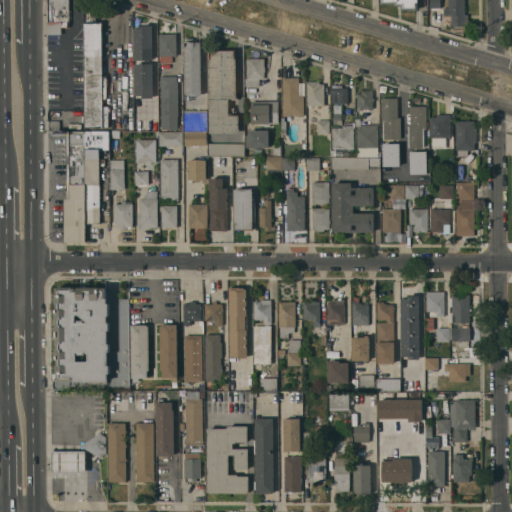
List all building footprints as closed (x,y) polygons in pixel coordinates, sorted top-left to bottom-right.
[(48,0),(69,0),(69,10),(71,10),(71,19),(69,19),(69,27),(61,28),(61,33),(51,33),(51,25),(48,25),(48,0)] [(401,6),(395,6),(395,4),(381,4),(380,0),(417,0),(418,10),(401,10),(401,6)] [(440,0),(441,7),(430,8),(430,0),(440,0)] [(465,0),(465,14),(468,14),(468,26),(452,26),(451,15),(443,15),(443,8),(448,8),(448,0),(465,0)] [(84,128),(84,6),(85,6),(96,10),(96,22),(102,22),(102,128),(86,128),(84,128)] [(152,60),(134,60),(134,28),(135,28),(135,26),(152,25),(152,60)] [(159,34),(176,34),(177,56),(172,56),(172,62),(160,62),(160,56),(159,56),(159,34)] [(201,95),(192,95),(192,94),(185,94),(184,42),(201,41),(201,95)] [(208,50),(236,49),(236,99),(228,99),(229,106),(233,106),(233,114),(236,114),(236,116),(239,115),(239,133),(209,133),(208,50)] [(264,58),(264,67),(265,67),(265,71),(264,71),(264,78),(259,79),(259,86),(245,86),(245,78),(247,78),(247,58),(264,58)] [(153,98),(142,98),(142,96),(135,96),(134,64),(152,63),(153,98)] [(178,116),(177,116),(177,122),(161,122),(161,118),(160,118),(160,115),(161,115),(161,97),(160,97),(160,95),(160,83),(159,83),(159,80),(160,80),(160,76),(177,76),(177,81),(178,81),(178,116)] [(304,116),(283,116),(283,107),(282,108),(282,105),(282,77),(299,77),(299,95),(304,95),(304,116)] [(324,105),(307,105),(307,82),(319,81),(319,84),(324,84),(324,105)] [(348,103),(332,103),(332,88),(337,87),(337,85),(342,85),(342,87),(348,87),(348,103)] [(361,93),(361,90),(372,90),(372,98),(374,98),(374,101),(373,101),(373,109),(357,109),(357,93),(361,93)] [(398,117),(400,117),(401,139),(384,139),(384,133),(381,133),(381,121),(382,121),(382,120),(381,120),(380,101),(381,101),(381,98),(397,98),(398,117)] [(278,101),(278,123),(270,123),(270,126),(263,126),(263,124),(251,124),(251,101),(278,101)] [(407,126),(410,126),(410,106),(426,106),(426,117),(428,117),(428,128),(424,128),(424,147),(408,147),(407,126)] [(184,110),(207,110),(207,131),(206,131),(206,132),(184,132),(184,110)] [(430,117),(436,117),(436,114),(451,114),(451,131),(448,131),(448,134),(446,134),(446,137),(430,137),(430,117)] [(330,134),(317,134),(317,120),(329,120),(330,134)] [(378,151),(380,151),(380,156),(378,156),(378,157),(357,157),(357,156),(356,156),(356,151),(357,151),(357,148),(356,128),(360,128),(360,126),(356,126),(356,120),(361,120),(361,124),(378,124),(378,151)] [(49,131),(49,121),(60,121),(60,131),(49,131)] [(474,121),(474,129),(476,129),(476,142),(474,142),(474,150),(468,150),(468,156),(457,156),(457,150),(456,150),(456,144),(455,144),(455,141),(456,141),(456,121),(474,121)] [(332,128),(353,127),(353,148),(332,148),(332,128)] [(246,148),(246,135),(247,135),(247,134),(248,134),(248,130),(269,130),(269,147),(246,148)] [(87,211),(85,211),(85,242),(64,242),(64,199),(69,199),(69,131),(86,132),(87,211)] [(109,132),(109,149),(99,149),(100,223),(87,223),(87,211),(86,132),(109,132)] [(183,132),(183,145),(160,146),(160,132),(183,132)] [(206,132),(206,145),(184,145),(184,132),(206,132)] [(156,162),(136,162),(136,139),(156,139),(156,162)] [(244,143),(244,156),(209,156),(207,156),(208,143),(209,143),(244,143)] [(400,166),(383,166),(383,143),(399,143),(400,150),(401,150),(401,153),(400,153),(400,159),(400,162),(400,166)] [(427,173),(410,174),(410,151),(427,151),(427,173)] [(266,171),(266,158),(267,158),(267,157),(281,157),(281,169),(279,169),(280,171),(266,171)] [(294,157),(295,170),(283,170),(283,157),(294,157)] [(319,157),(319,171),(307,171),(307,157),(319,157)] [(380,158),(380,168),(332,168),(332,158),(380,158)] [(124,189),(111,189),(111,160),(124,159),(124,189)] [(178,201),(160,201),(160,159),(178,159),(178,201)] [(206,179),(188,180),(188,161),(206,160),(206,179)] [(148,184),(136,185),(136,171),(148,171),(148,184)] [(210,178),(223,178),(223,188),(227,188),(227,210),(228,210),(228,232),(221,232),(221,230),(210,230),(210,178)] [(312,182),(329,181),(329,194),(330,194),(330,197),(329,197),(330,203),(324,203),(324,204),(317,204),(317,203),(312,203),(312,182)] [(333,183),(355,182),(355,187),(373,187),(373,205),(353,205),(353,213),(374,213),(374,232),(333,232),(333,183)] [(456,185),(469,185),(469,183),(474,183),(474,199),(462,198),(462,203),(474,203),(474,224),(474,236),(456,235),(456,185)] [(404,184),(404,198),(391,198),(391,190),(388,190),(388,184),(404,184)] [(419,184),(419,185),(426,185),(426,198),(406,198),(406,185),(419,184)] [(453,185),(453,198),(440,198),(440,185),(453,185)] [(234,189),(252,188),(252,198),(255,198),(255,231),(252,231),(252,229),(235,229),(234,189)] [(286,188),(294,188),(294,192),(297,192),(297,196),(304,196),(305,230),(287,230),(286,188)] [(147,190),(157,190),(158,227),(150,227),(150,229),(138,229),(138,213),(139,213),(139,199),(142,199),(147,190)] [(271,226),(276,226),(276,230),(265,230),(265,227),(259,227),(259,207),(265,207),(265,199),(271,199),(271,226)] [(114,204),(121,204),(121,201),(126,201),(126,203),(132,203),(133,226),(131,226),(131,228),(127,228),(127,229),(120,229),(120,227),(114,227),(114,204)] [(207,228),(188,227),(189,204),(208,204),(207,228)] [(177,227),(161,228),(161,205),(177,205),(177,227)] [(312,208),(329,207),(329,220),(330,220),(330,223),(329,223),(329,229),(324,229),(324,231),(317,231),(317,229),(313,229),(312,208)] [(400,233),(397,233),(397,231),(382,231),(382,208),(400,208),(400,233)] [(428,227),(429,227),(429,229),(428,229),(428,232),(413,231),(413,224),(409,224),(409,209),(428,209),(428,227)] [(449,209),(450,233),(443,234),(443,232),(431,232),(431,209),(449,209)] [(451,294),(458,294),(458,282),(462,282),(462,285),(471,285),(471,290),(462,290),(462,294),(469,294),(470,321),(450,321),(450,312),(452,312),(452,306),(450,306),(450,295),(451,295),(451,294)] [(57,389),(57,385),(55,385),(54,380),(58,380),(58,373),(56,373),(56,365),(57,365),(57,359),(56,359),(56,349),(57,349),(57,343),(56,343),(55,324),(57,324),(57,319),(55,319),(55,309),(57,309),(57,302),(55,302),(55,294),(56,294),(56,287),(76,287),(107,287),(107,297),(108,297),(108,303),(110,303),(110,316),(108,316),(108,322),(110,322),(110,330),(108,330),(108,343),(110,343),(110,351),(120,351),(119,299),(129,299),(129,389),(57,389)] [(229,287),(244,287),(244,289),(246,289),(247,315),(247,322),(245,322),(245,323),(247,323),(247,330),(247,357),(230,358),(229,287)] [(426,291),(444,291),(444,316),(427,315),(427,311),(426,311),(426,294),(426,291)] [(401,357),(401,297),(403,297),(403,296),(407,296),(407,295),(419,295),(420,359),(408,359),(408,358),(403,358),(403,357),(401,357)] [(369,324),(352,324),(352,314),(352,301),(353,296),(358,297),(358,303),(361,303),(361,304),(368,304),(369,324)] [(271,323),(270,323),(270,324),(264,325),(264,319),(254,319),(253,301),(260,300),(260,299),(271,299),(271,323)] [(344,324),(328,324),(327,301),(334,301),(334,300),(344,300),(344,324)] [(189,303),(189,301),(195,301),(195,303),(202,303),(201,320),(191,320),(191,325),(189,325),(189,326),(186,326),(186,325),(183,325),(184,303),(189,303)] [(213,303),(213,301),(217,301),(217,303),(223,303),(223,325),(220,325),(220,326),(217,326),(217,325),(215,325),(215,320),(205,320),(205,303),(213,303)] [(295,327),(294,327),(294,332),(289,332),(289,338),(280,338),(280,327),(279,327),(279,301),(295,301),(295,327)] [(320,327),(313,327),(313,319),(303,319),(303,301),(319,301),(320,327)] [(388,365),(385,365),(385,363),(377,363),(377,322),(387,322),(387,319),(377,319),(377,301),(384,301),(384,303),(386,303),(386,304),(393,304),(393,322),(394,322),(394,342),(394,363),(388,363),(388,365)] [(147,324),(147,326),(149,326),(149,370),(147,370),(147,377),(139,377),(139,381),(133,381),(133,378),(131,378),(131,324),(147,324)] [(176,324),(177,381),(171,381),(171,377),(162,378),(162,370),(161,370),(160,325),(161,325),(161,324),(176,324)] [(271,364),(254,364),(254,325),(271,325),(271,364)] [(437,328),(449,327),(449,341),(437,341),(437,328)] [(451,327),(470,327),(470,340),(451,341),(451,327)] [(202,381),(185,381),(185,371),(183,371),(183,368),(185,368),(185,348),(183,348),(183,345),(184,345),(184,335),(202,334),(202,381)] [(221,334),(221,342),(222,342),(222,357),(221,357),(221,364),(222,364),(222,373),(221,373),(221,381),(205,381),(205,334),(221,334)] [(365,336),(365,335),(369,335),(369,337),(370,360),(352,360),(352,336),(365,336)] [(301,339),(301,365),(287,365),(287,352),(289,352),(289,339),(301,339)] [(456,356),(468,355),(467,341),(455,341),(456,356)] [(424,369),(424,357),(438,357),(438,369),(426,369),(424,369)] [(328,360),(340,360),(340,362),(349,362),(349,364),(351,364),(351,368),(349,368),(349,382),(328,382),(328,360)] [(470,363),(470,375),(466,375),(466,381),(449,381),(449,371),(444,371),(444,363),(470,363)] [(375,375),(375,387),(359,387),(359,375),(375,375)] [(277,390),(260,390),(260,377),(277,377),(277,390)] [(400,378),(400,391),(377,391),(377,378),(400,378)] [(203,445),(186,445),(186,435),(184,435),(184,431),(181,431),(181,423),(186,423),(185,398),(187,398),(187,391),(199,391),(200,392),(204,391),(204,398),(203,398),(203,445)] [(349,410),(329,410),(329,393),(349,393),(349,410)] [(157,402),(158,402),(158,399),(162,399),(162,402),(172,402),(172,410),(174,410),(175,454),(173,454),(173,455),(157,455),(157,402)] [(408,416),(402,416),(402,417),(387,417),(387,416),(382,416),(381,399),(407,399),(408,416)] [(476,428),(467,428),(467,441),(454,442),(453,426),(451,427),(451,400),(456,400),(475,399),(476,428)] [(274,493),(256,493),(255,418),(273,418),(274,493)] [(302,455),(302,491),(292,491),(292,493),(288,493),(288,491),(284,491),(284,455),(287,455),(287,451),(284,451),(283,418),(300,418),(300,451),(292,451),(292,455),(302,455)] [(425,449),(425,443),(410,443),(410,423),(412,423),(412,421),(418,421),(418,418),(424,418),(424,423),(425,423),(425,426),(427,426),(427,449),(425,449)] [(450,419),(450,433),(437,433),(437,419),(450,419)] [(108,423),(125,422),(125,430),(127,430),(127,433),(126,433),(126,444),(127,444),(127,447),(126,447),(126,458),(127,458),(127,461),(126,461),(126,481),(120,481),(120,482),(117,482),(117,481),(109,481),(108,423)] [(155,481),(145,481),(145,482),(143,482),(143,481),(137,481),(136,461),(135,461),(135,458),(136,458),(136,447),(135,447),(135,444),(136,444),(136,432),(135,432),(135,430),(136,430),(136,423),(154,422),(155,481)] [(370,442),(354,442),(354,425),(363,425),(363,423),(369,423),(370,442)] [(207,428),(227,428),(227,425),(248,425),(248,442),(236,442),(236,443),(233,443),(233,448),(249,448),(249,469),(235,469),(235,455),(229,455),(229,474),(238,474),(238,476),(249,476),(249,493),(207,493),(207,428)] [(316,431),(316,443),(304,443),(304,431),(316,431)] [(100,432),(106,436),(106,454),(100,457),(81,445),(100,432)] [(385,460),(385,450),(402,449),(402,460),(385,460)] [(86,472),(53,472),(52,451),(86,451),(86,472)] [(445,451),(444,487),(427,486),(428,451),(445,451)] [(200,452),(200,458),(201,458),(201,477),(197,478),(197,482),(192,482),(192,478),(184,478),(184,459),(185,459),(185,452),(200,452)] [(309,452),(326,452),(326,481),(309,482),(309,452)] [(453,454),(463,454),(463,459),(472,459),(472,475),(469,475),(469,482),(453,482),(453,454)] [(350,457),(350,491),(335,491),(335,457),(350,457)] [(412,460),(412,481),(403,482),(404,484),(391,484),(391,481),(383,482),(382,461),(412,460)] [(371,493),(354,493),(354,471),(353,471),(353,463),(362,463),(362,465),(370,465),(371,493)]
